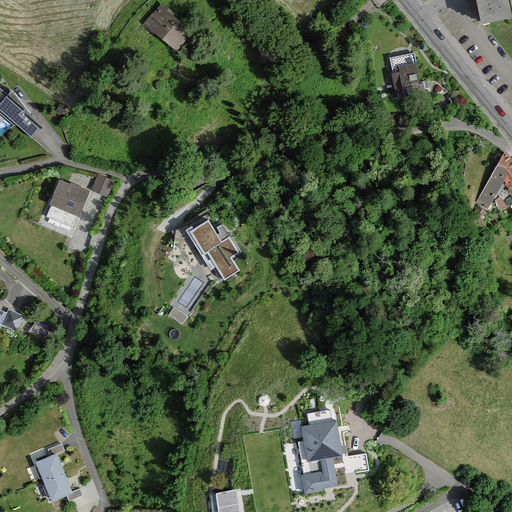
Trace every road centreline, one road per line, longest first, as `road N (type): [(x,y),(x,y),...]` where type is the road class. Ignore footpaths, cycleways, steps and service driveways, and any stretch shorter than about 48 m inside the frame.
road 1 (residential): [(0,414),(65,358),(120,192),(148,171),(175,163),(219,171),(458,124),(511,141)]
road 2 (tertiary): [(511,126),(409,0)]
road 3 (unknown): [(58,364),(103,506)]
